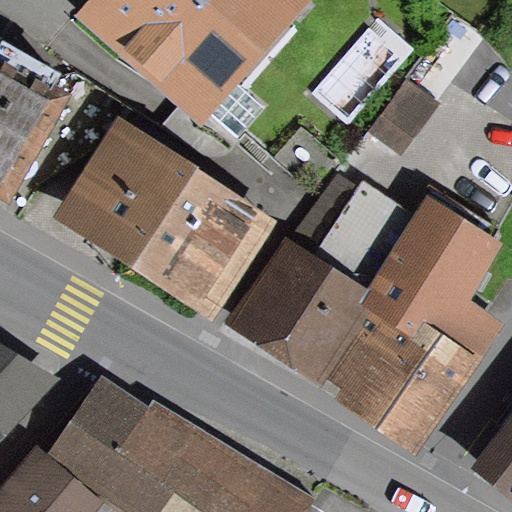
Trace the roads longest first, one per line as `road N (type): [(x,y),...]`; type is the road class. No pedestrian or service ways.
road 1 (tertiary): [(101,333),(434,511)]
road 2 (unknown): [(411,499),(511,364)]
road 3 (residential): [(101,333),(0,463)]
